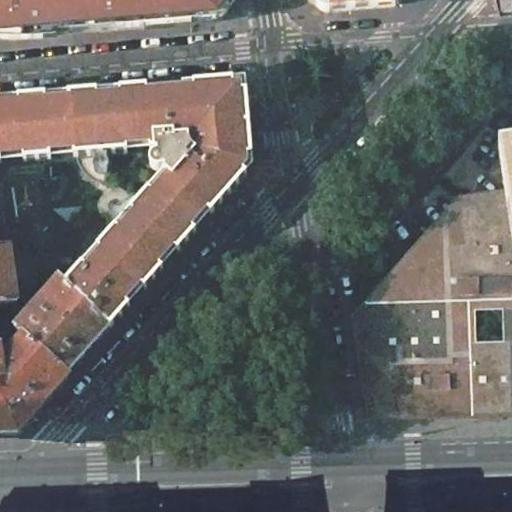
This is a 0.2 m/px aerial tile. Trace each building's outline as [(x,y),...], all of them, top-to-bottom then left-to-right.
[(0,0),(0,39),(60,34),(72,33),(69,0),(0,0)] [(69,0),(72,33),(121,29),(118,0),(69,0)] [(166,25),(161,0),(118,0),(121,29),(166,25)] [(161,0),(166,25),(214,21),(230,0),(161,0)] [(308,0),(318,8),(324,11),(330,11),(395,6),(400,0),(308,0)] [(157,152),(158,154),(157,154),(157,159),(159,162),(163,164),(168,165),(169,166),(167,167),(168,168),(67,284),(111,328),(137,298),(246,175),(252,150),(249,101),(225,82),(182,86),(183,94),(147,97),(146,89),(70,95),(75,158),(155,151),(155,152),(157,152)] [(0,163),(75,158),(70,95),(0,101),(0,163)] [(0,334),(7,334),(12,332),(16,329),(17,328),(13,306),(18,305),(10,247),(0,248),(0,334)] [(61,278),(21,323),(17,328),(16,329),(68,376),(89,353),(109,330),(111,328),(67,284),(61,278)] [(0,434),(18,433),(26,424),(68,376),(16,329),(12,332),(7,334),(12,348),(2,360),(0,349),(0,346),(4,346),(4,341),(0,341),(0,434)]
